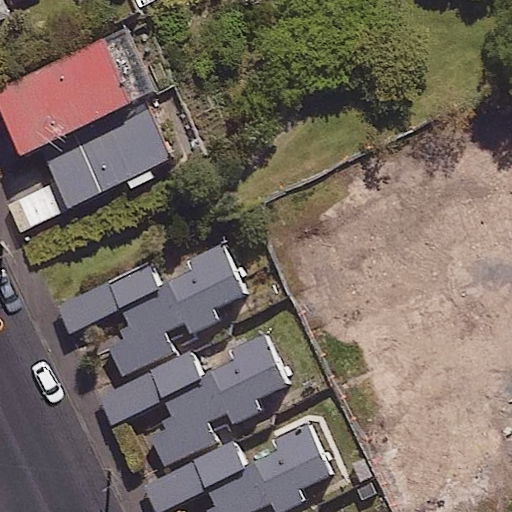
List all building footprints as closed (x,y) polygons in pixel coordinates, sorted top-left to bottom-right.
[(0,0),(0,21),(12,16),(4,0),(0,0)] [(156,94),(126,30),(0,89),(0,102),(25,156),(156,94)] [(511,124),(505,108),(439,135),(479,232),(511,218),(511,124)] [(155,117),(51,164),(59,180),(20,198),(32,225),(174,160),(155,117)] [(437,275),(406,206),(309,250),(340,318),(408,287),(420,315),(467,293),(455,267),(437,275)] [(188,324),(194,335),(222,322),(216,310),(251,293),(225,241),(186,261),(192,273),(171,283),(175,291),(125,316),(133,331),(113,341),(129,374),(179,349),(171,333),(188,324)] [(162,290),(150,264),(62,305),(74,331),(162,290)] [(406,421),(480,389),(503,378),(472,309),(375,352),(406,421)] [(231,413),(237,426),(267,411),(262,401),(291,386),(265,335),(209,363),(218,382),(169,407),(176,421),(154,432),(171,467),(220,442),(210,424),(231,413)] [(188,354),(103,394),(117,423),(202,382),(188,354)] [(511,379),(498,387),(510,409),(511,408),(511,379)] [(480,389),(406,421),(388,429),(416,494),(508,453),(480,389)] [(281,511),(283,511),(311,498),(307,492),(335,478),(309,425),(278,441),(283,450),(257,463),(262,473),(213,498),(219,511),(256,511),(277,502),(281,511)] [(236,443),(150,487),(163,511),(166,511),(249,469),(236,443)] [(511,486),(511,456),(477,475),(490,498),(511,486)]
